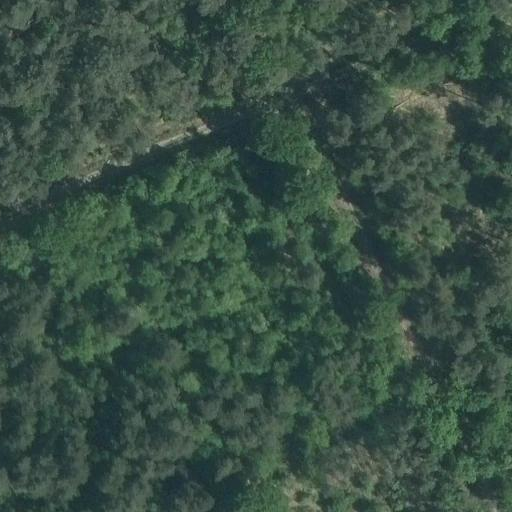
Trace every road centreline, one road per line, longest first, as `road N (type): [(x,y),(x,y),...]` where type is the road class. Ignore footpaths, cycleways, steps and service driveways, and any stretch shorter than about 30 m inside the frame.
road 1 (track): [(444,402),(293,103),(0,215)]
road 2 (track): [(495,511),(444,402)]
